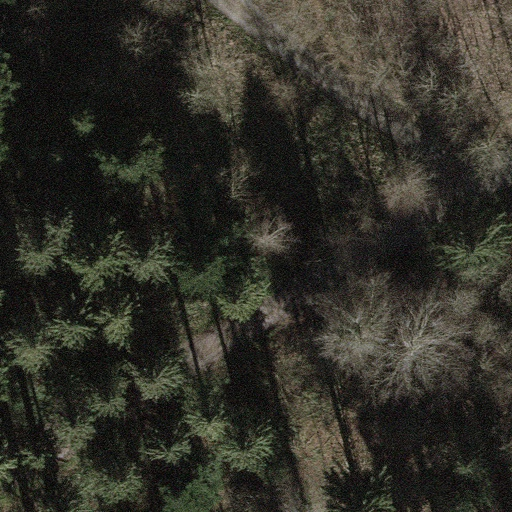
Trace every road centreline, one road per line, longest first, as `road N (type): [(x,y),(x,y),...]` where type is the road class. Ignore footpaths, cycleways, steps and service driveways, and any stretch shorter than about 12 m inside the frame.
road 1 (track): [(0,472),(470,179)]
road 2 (track): [(470,179),(228,0)]
